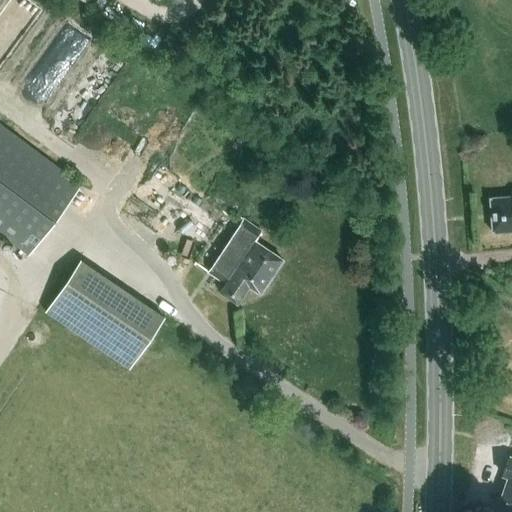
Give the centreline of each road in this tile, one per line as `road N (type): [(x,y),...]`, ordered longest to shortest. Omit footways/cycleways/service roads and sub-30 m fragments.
road 1 (primary): [(437,511),(436,259),(404,0)]
road 2 (track): [(0,95),(116,183)]
